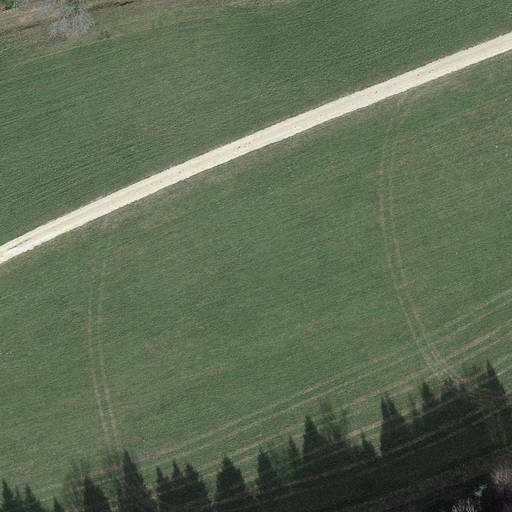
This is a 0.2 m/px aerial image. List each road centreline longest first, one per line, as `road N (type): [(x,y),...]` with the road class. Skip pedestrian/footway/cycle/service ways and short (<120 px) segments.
road 1 (track): [(511,45),(144,187),(0,257)]
road 2 (track): [(511,464),(387,511)]
